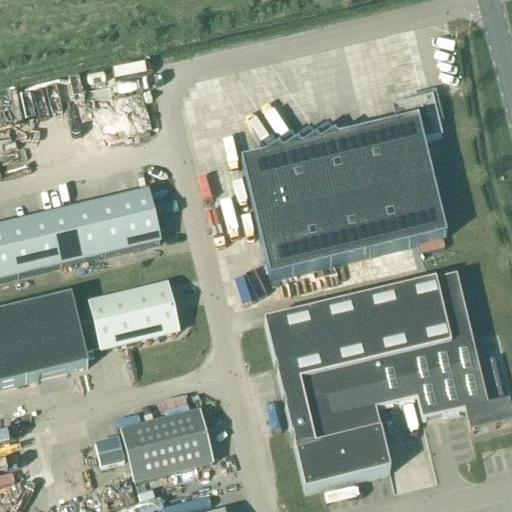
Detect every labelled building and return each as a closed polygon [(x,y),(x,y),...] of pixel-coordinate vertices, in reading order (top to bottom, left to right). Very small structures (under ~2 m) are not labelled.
[(127,90),(151,87),(149,67),(125,70),(127,90)] [(395,128),(240,165),(269,283),(445,241),(422,144),(441,139),(431,98),(391,108),(395,128)] [(0,284),(159,247),(147,196),(0,230),(0,284)] [(476,366),(455,281),(263,327),(304,497),(389,477),(374,415),(416,405),(421,426),(464,416),(469,438),(511,427),(511,421),(508,405),(504,406),(493,362),(476,366)] [(84,357),(99,354),(99,355),(177,336),(166,289),(88,308),(89,314),(74,317),(70,301),(0,317),(0,391),(87,370),(84,357)] [(211,468),(199,417),(120,436),(133,487),(211,468)] [(117,443),(94,448),(99,471),(122,465),(117,443)] [(142,511),(151,511),(166,508),(159,484),(136,490),(142,511)] [(166,511),(203,511),(213,510),(211,500),(166,511)]
